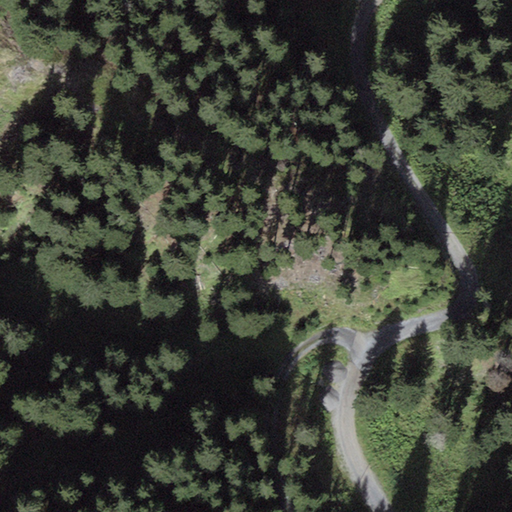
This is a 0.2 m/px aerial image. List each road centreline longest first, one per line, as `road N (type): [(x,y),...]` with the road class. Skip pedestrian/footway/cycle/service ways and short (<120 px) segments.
road 1 (track): [(369,344),(460,307),(470,291),(391,146),(383,68),(389,35),(415,0)]
road 2 (track): [(369,344),(343,337),(308,348),(279,385),(265,447),(282,511)]
road 3 (track): [(393,511),(346,439),(343,389),(369,344)]
